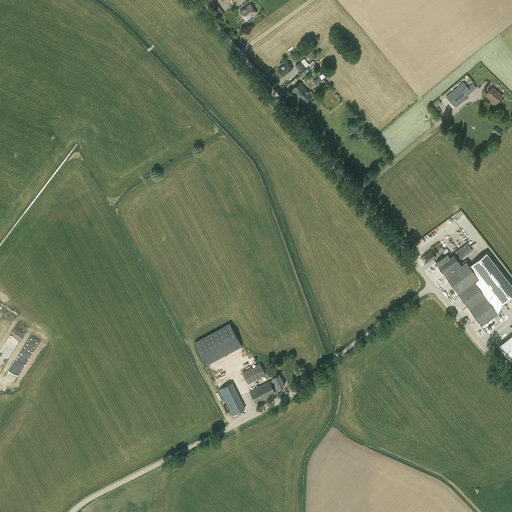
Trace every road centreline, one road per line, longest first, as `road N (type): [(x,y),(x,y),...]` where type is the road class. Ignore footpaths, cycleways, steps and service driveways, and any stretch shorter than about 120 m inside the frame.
road 1 (unclassified): [(71,511),(289,396),(432,285)]
road 2 (unclassified): [(432,285),(193,0)]
road 3 (unclassified): [(511,379),(432,285)]
